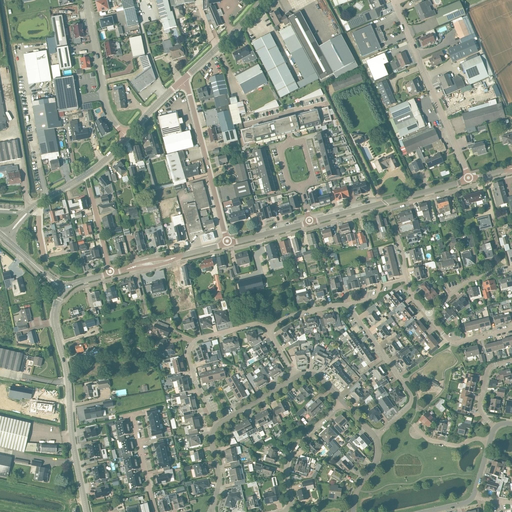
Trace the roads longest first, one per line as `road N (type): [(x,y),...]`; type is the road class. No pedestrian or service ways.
road 1 (tertiary): [(86,511),(53,318),(65,290)]
road 2 (residential): [(469,179),(393,0)]
road 3 (residential): [(227,243),(184,76)]
road 4 (residential): [(267,329),(252,323),(192,342),(195,381),(218,424)]
road 5 (residential): [(346,306),(411,397),(375,436)]
road 6 (tertiary): [(310,222),(469,179)]
road 7 (unknown): [(38,203),(14,55)]
road 8 (unclassified): [(126,137),(102,98),(85,0)]
road 9 (residential): [(281,511),(291,500),(291,450),(342,401)]
road 10 (residential): [(300,187),(312,177),(303,141),(279,147),(294,187)]
